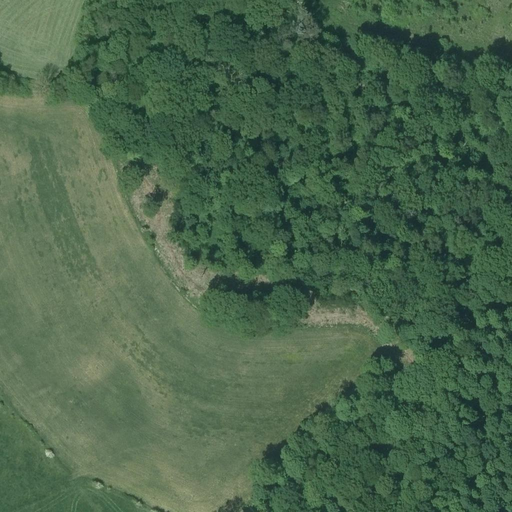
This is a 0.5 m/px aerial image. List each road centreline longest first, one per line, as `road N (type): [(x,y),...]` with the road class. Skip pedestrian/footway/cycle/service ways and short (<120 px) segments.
road 1 (track): [(359,86),(150,96),(0,85)]
road 2 (track): [(114,89),(169,49),(276,11)]
